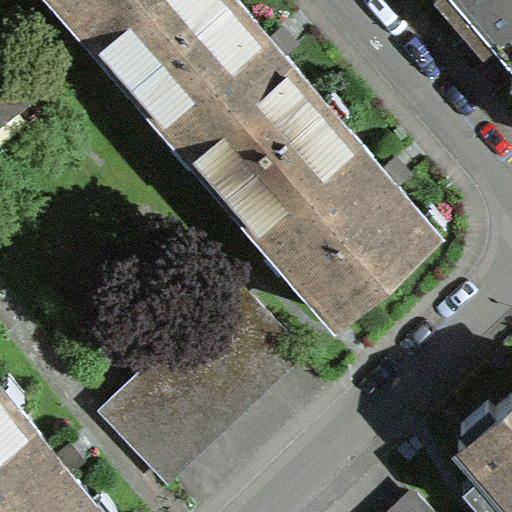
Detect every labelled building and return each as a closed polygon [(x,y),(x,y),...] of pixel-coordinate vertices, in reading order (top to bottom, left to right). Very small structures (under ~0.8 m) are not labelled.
[(67,0),(131,74),(216,0),(67,0)] [(240,0),(216,0),(131,74),(224,180),(323,95),(267,31),(240,0)] [(511,0),(465,0),(508,49),(511,45),(511,0)] [(0,115),(25,95),(0,64),(0,115)] [(339,313),(437,227),(380,162),(323,95),(224,180),(339,313)] [(142,367),(161,386),(119,426),(162,471),(220,417),(299,341),(237,277),(142,367)] [(106,511),(0,380),(0,511),(106,511)] [(511,389),(495,404),(488,397),(461,421),(467,428),(458,436),(511,497),(511,389)] [(394,511),(437,511),(417,491),(394,511)]
